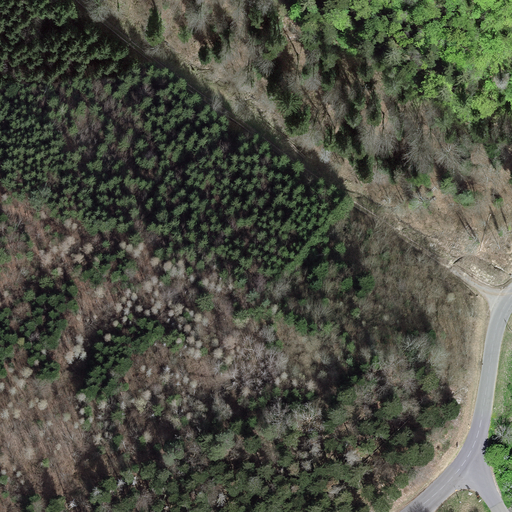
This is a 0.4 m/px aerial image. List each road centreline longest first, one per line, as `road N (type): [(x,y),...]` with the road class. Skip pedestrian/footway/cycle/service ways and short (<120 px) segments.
road 1 (track): [(81,0),(503,308)]
road 2 (secondary): [(511,295),(498,320),(479,427),(464,462)]
